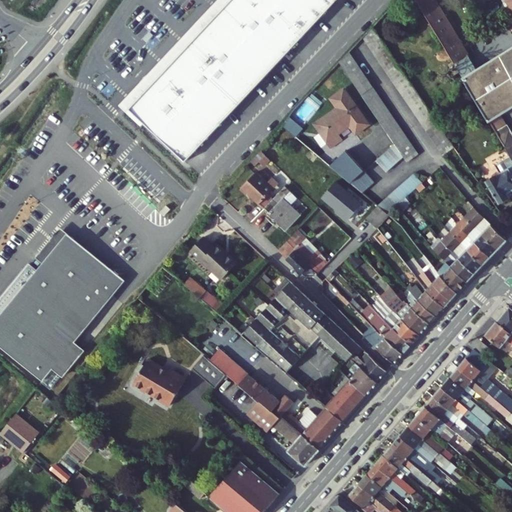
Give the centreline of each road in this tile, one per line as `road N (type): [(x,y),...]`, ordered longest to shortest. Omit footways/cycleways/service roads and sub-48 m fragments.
road 1 (residential): [(218,205),(406,381)]
road 2 (tertiary): [(293,511),(406,381)]
road 3 (primary): [(0,109),(93,0)]
road 4 (tertiary): [(406,381),(497,277)]
